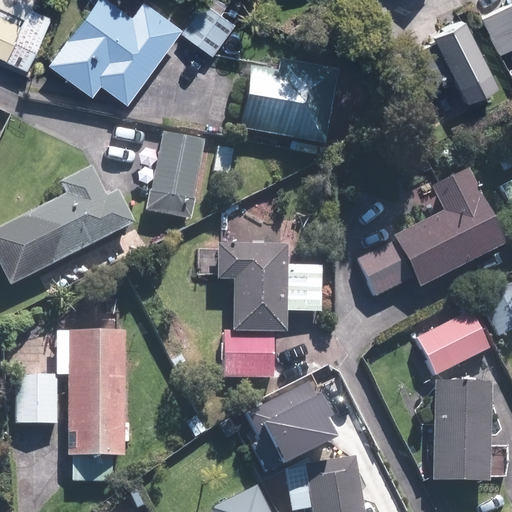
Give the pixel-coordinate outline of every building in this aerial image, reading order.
[(0,0),(0,56),(27,69),(54,11),(34,2),(35,0),(0,0)] [(142,0),(132,14),(112,0),(94,0),(48,62),(91,94),(99,83),(127,103),(181,28),(143,0),(142,0)] [(511,2),(481,17),(499,53),(511,46),(511,2)] [(491,70),(465,17),(434,32),(438,40),(401,57),(418,93),(455,75),(460,85),(491,70)] [(278,70),(250,65),(239,129),(325,144),(339,69),(280,59),(278,70)] [(194,199),(204,139),(162,132),(152,191),(149,190),(146,212),(192,220),(196,200),(194,199)] [(235,146),(219,143),(213,172),(229,175),(235,146)] [(91,164),(59,180),(66,194),(0,227),(0,265),(10,285),(135,223),(118,190),(107,196),(91,164)] [(445,210),(393,235),(417,287),(506,246),(469,168),(433,185),(445,210)] [(511,209),(511,231),(507,234),(511,244),(511,179),(500,185),(511,209)] [(411,279),(392,241),(356,258),(375,296),(411,279)] [(232,332),(286,333),(287,311),(321,311),(322,265),(287,264),(287,243),(216,242),(215,279),(233,280),(232,332)] [(511,283),(479,299),(497,336),(511,329),(511,283)] [(490,347),(470,310),(415,339),(434,375),(490,347)] [(113,482),(113,456),(124,456),(126,332),(58,331),(57,376),(67,376),(66,456),(73,456),(73,482),(113,482)] [(273,378),(274,333),(225,332),(224,377),(273,378)] [(56,422),(55,374),(16,374),(16,423),(56,422)] [(491,382),(433,380),(430,480),(488,481),(491,382)] [(314,388),(273,410),(292,446),(333,424),(314,388)] [(362,511),(354,456),(303,464),(310,511),(362,511)] [(209,508),(210,511),(269,511),(256,485),(209,508)]
